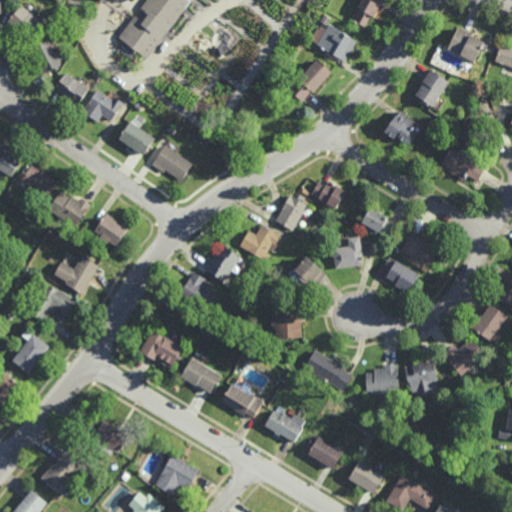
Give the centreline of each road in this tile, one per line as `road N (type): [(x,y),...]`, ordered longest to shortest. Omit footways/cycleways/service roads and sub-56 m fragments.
road 1 (residential): [(425,0),(400,52),(356,108),(222,196),(160,251),(91,360),(0,468)]
road 2 (residential): [(91,360),(334,511)]
road 3 (residential): [(182,228),(0,90)]
road 4 (residential): [(511,197),(459,293),(437,316),(394,326),(353,314)]
road 5 (residential): [(322,135),(490,237)]
